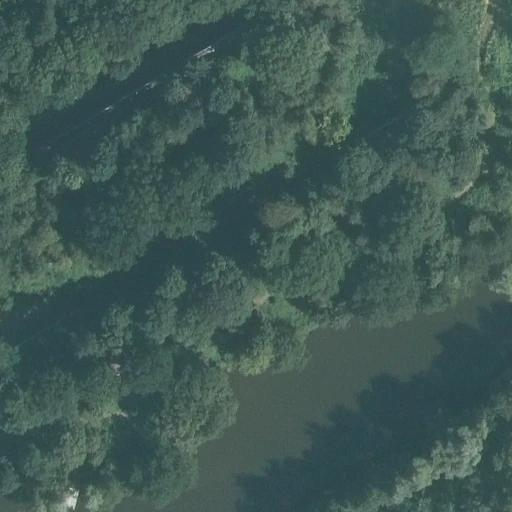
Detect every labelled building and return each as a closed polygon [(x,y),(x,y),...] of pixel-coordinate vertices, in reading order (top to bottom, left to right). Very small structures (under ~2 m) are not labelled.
[(11,129),(9,126),(7,122),(0,126),(2,130),(0,130),(0,177),(18,167),(32,190),(76,164),(94,194),(176,146),(256,98),(236,66),(281,39),(269,18),(299,0),(232,0),(235,4),(236,3),(235,0),(241,0),(248,11),(254,19),(144,84),(26,154),(21,146),(17,139),(11,129)] [(27,0),(5,13),(7,16),(41,10),(46,7),(60,30),(80,18),(101,53),(107,63),(114,73),(116,72),(108,49),(113,46),(118,43),(135,61),(137,59),(130,47),(125,39),(104,4),(111,0),(27,0)] [(450,3),(450,5),(456,10),(476,8),(482,4),(481,1),(474,1),(474,0),(471,0),(472,1),(467,2),(466,0),(464,0),(464,2),(459,2),(459,0),(457,0),(457,2),(450,3)] [(488,90),(454,89),(399,121),(344,154),(345,157),(380,151),(390,145),(403,168),(418,160),(421,166),(455,146),(452,140),(466,132),(452,108),(464,101),(488,95),(488,90)] [(247,231),(245,232),(250,249),(242,254),(231,240),(229,241),(236,254),(250,280),(268,271),(253,244),(247,231)] [(20,343),(0,354),(0,374),(1,373),(13,366),(27,390),(41,381),(45,387),(79,367),(75,361),(89,353),(76,330),(85,324),(108,297),(106,294),(53,324),(20,343)]
